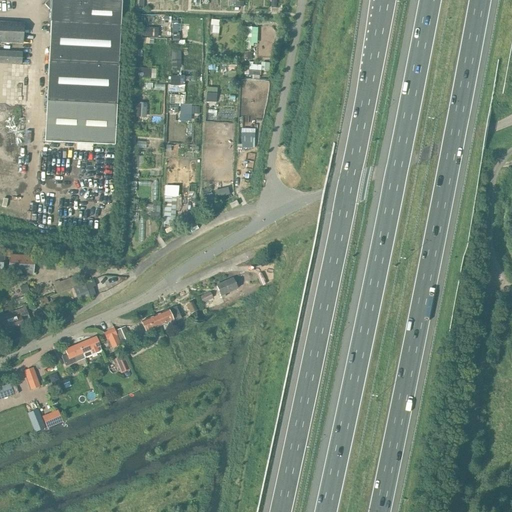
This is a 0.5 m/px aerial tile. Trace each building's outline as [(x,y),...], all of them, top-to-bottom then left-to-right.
[(50,22),(48,62),(45,141),(114,145),(118,66),(120,25),(121,1),(97,0),(49,0),(45,4),(51,11),(50,22)] [(182,18),(182,24),(195,25),(196,25),(194,40),(200,41),(202,26),(201,26),(202,22),(200,21),(200,20),(196,19),(182,18)] [(0,22),(0,43),(22,44),(22,24),(0,22)] [(185,32),(185,39),(193,40),(194,33),(185,32)] [(0,63),(21,65),(21,53),(0,51),(0,63)] [(0,73),(20,74),(20,67),(0,65),(0,73)] [(155,70),(137,70),(137,79),(155,79),(155,70)] [(133,98),(133,115),(142,116),(144,83),(137,82),(136,98),(133,98)] [(217,88),(206,87),(206,103),(216,104),(217,88)] [(138,156),(132,156),(132,169),(143,169),(143,153),(138,153),(138,156)] [(164,196),(163,220),(172,220),(175,220),(176,200),(177,200),(177,196),(171,196),(171,197),(164,196)] [(32,275),(33,260),(9,258),(8,273),(32,275)] [(266,283),(262,274),(257,276),(261,285),(266,283)] [(83,294),(79,285),(76,276),(53,285),(60,303),(65,301),(68,307),(87,299),(85,293),(83,294)] [(222,299),(225,297),(224,294),(237,289),(232,279),(216,285),(222,299)] [(213,298),(210,292),(199,297),(202,303),(213,298)] [(25,296),(14,300),(16,306),(27,302),(25,296)] [(169,310),(154,316),(158,326),(170,321),(171,323),(181,319),(177,309),(176,307),(172,308),(169,310)] [(26,308),(1,317),(1,316),(0,316),(0,327),(4,326),(7,334),(24,327),(20,318),(28,316),(26,308)] [(154,316),(141,322),(145,332),(146,331),(147,333),(149,332),(148,330),(158,326),(154,316)] [(130,338),(125,326),(116,330),(121,342),(130,338)] [(104,332),(107,339),(108,339),(111,348),(121,345),(114,328),(104,332)] [(85,358),(101,352),(95,337),(80,343),(85,358)] [(85,358),(80,343),(64,350),(66,355),(61,357),(65,366),(85,358)] [(130,370),(124,355),(114,359),(121,374),(130,370)] [(33,367),(24,370),(29,386),(38,382),(33,367)] [(10,383),(0,385),(0,397),(13,393),(10,383)] [(37,410),(28,414),(35,433),(45,429),(37,410)] [(62,422),(57,411),(42,417),(47,428),(62,422)]
